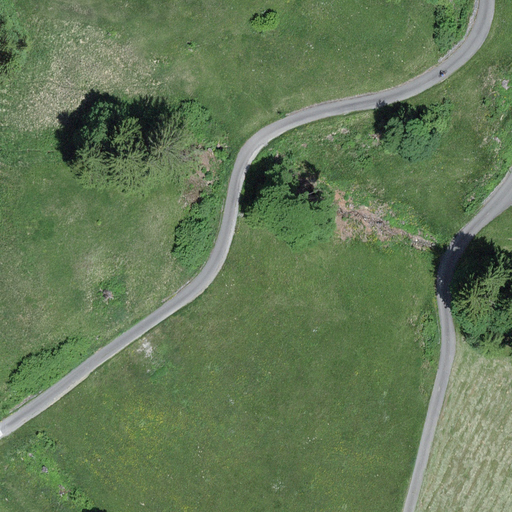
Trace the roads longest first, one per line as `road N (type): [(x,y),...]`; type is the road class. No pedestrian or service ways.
road 1 (track): [(0,431),(193,292),(226,231),(241,162),(261,140),(308,116),(410,90),(456,65),(477,33),(485,0)]
road 2 (track): [(511,190),(452,253),(444,280),(446,367),(410,511)]
